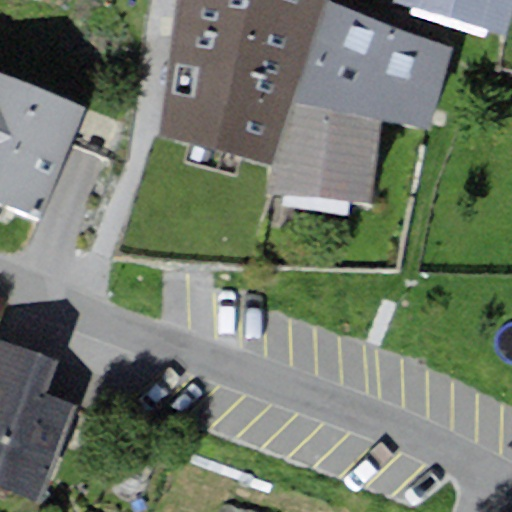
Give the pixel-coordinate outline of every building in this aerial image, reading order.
[(177,0),(158,131),(273,163),(293,98),(322,0),(177,0)] [(373,17),(328,0),(322,0),(293,98),(382,118),(429,128),(452,46),(373,17)] [(511,0),(392,0),(392,2),(507,33),(511,11),(511,0)] [(0,199),(42,216),(55,182),(86,98),(0,67),(0,199)] [(382,118),(293,98),(273,163),(266,189),(367,203),(382,118)] [(59,357),(0,335),(0,484),(39,499),(75,402),(47,391),(59,357)]
